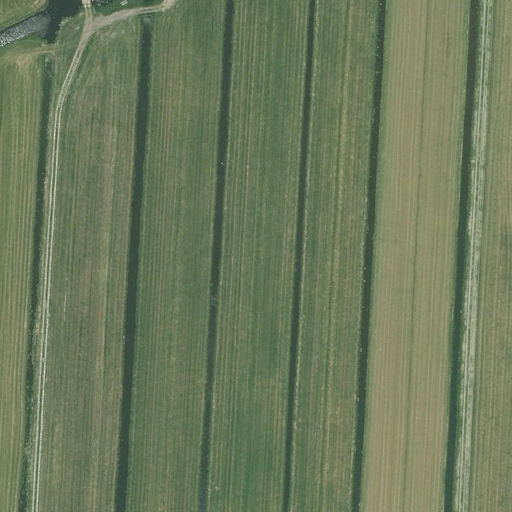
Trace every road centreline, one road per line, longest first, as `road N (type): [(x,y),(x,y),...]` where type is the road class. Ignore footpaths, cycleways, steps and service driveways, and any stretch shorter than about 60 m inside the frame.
road 1 (track): [(36,511),(58,117),(91,26),(86,0)]
road 2 (track): [(463,511),(487,0)]
